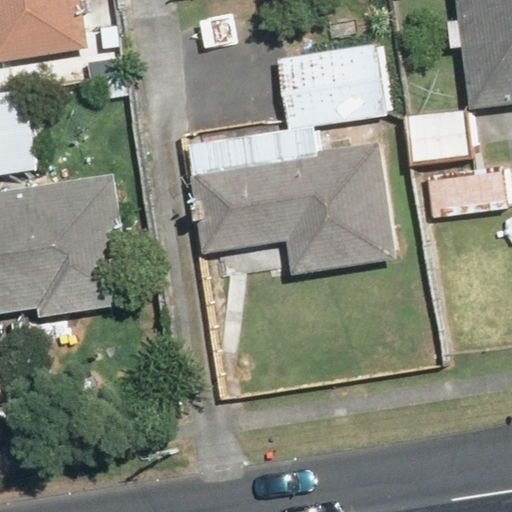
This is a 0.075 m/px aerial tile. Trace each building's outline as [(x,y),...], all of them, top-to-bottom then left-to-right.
[(0,0),(0,24),(5,58),(99,46),(92,0),(0,0)] [(511,0),(474,0),(476,23),(463,24),(465,51),(478,50),(483,111),(511,108),(511,0)] [(333,127),(395,119),(385,47),(293,59),(302,131),(333,127)] [(0,94),(0,178),(50,174),(41,90),(0,94)] [(478,111),(422,115),(426,168),(482,163),(478,111)] [(305,247),(309,275),(412,262),(396,143),(336,150),(333,127),(302,131),(207,143),(221,254),(305,247)] [(511,166),(487,169),(439,175),(444,222),(511,214),(511,166)] [(132,176),(0,193),(0,318),(54,311),(55,317),(149,304),(132,176)]
